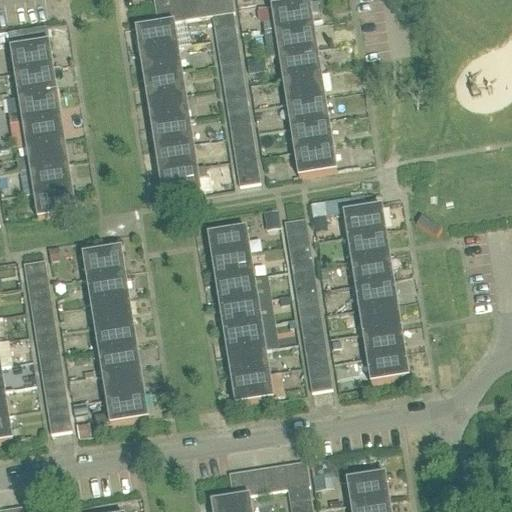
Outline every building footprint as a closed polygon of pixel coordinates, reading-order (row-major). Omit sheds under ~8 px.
[(193,25),(204,24),(200,0),(196,0),(189,1),(193,25)] [(200,0),(204,24),(215,22),(211,0),(200,0)] [(211,0),(215,22),(226,20),(222,0),(211,0)] [(222,0),(226,20),(235,19),(236,18),(233,0),(222,0)] [(182,27),(193,25),(189,1),(178,3),(182,27)] [(176,28),(182,27),(178,3),(167,5),(171,29),(176,28)] [(160,31),(171,29),(167,5),(156,6),(160,31)] [(277,38),(316,32),(312,7),(273,13),(275,24),(277,38)] [(217,34),(237,31),(235,19),(226,20),(215,22),(217,34)] [(275,24),(263,26),(265,40),(277,38),(275,24)] [(142,59),(180,53),(176,28),(171,29),(160,31),(138,34),(142,59)] [(219,47),(239,44),(237,31),(217,34),(219,47)] [(49,32),(10,38),(13,54),(51,48),(49,32)] [(281,62),(320,56),(316,32),(277,38),(281,62)] [(220,59),(241,56),(239,44),(219,47),(220,59)] [(51,48),(13,54),(17,79),(55,73),(51,48)] [(146,83),(184,77),(180,53),(142,59),(146,83)] [(222,71),(243,68),(241,56),(220,59),(222,71)] [(285,86),(323,80),(320,56),(281,62),(285,86)] [(224,83),(245,80),(243,68),(222,71),(224,83)] [(21,103),(59,97),(55,73),(17,79),(21,103)] [(150,107),(188,101),(184,77),(146,83),(150,107)] [(226,95),(247,92),(245,80),(224,83),(226,95)] [(289,110),(327,104),(323,80),(285,86),(289,110)] [(228,107),(249,104),(247,92),(226,95),(228,107)] [(24,127),(63,121),(59,97),(21,103),(23,116),(9,118),(11,128),(24,127)] [(153,132),(192,126),(188,101),(150,107),(153,132)] [(230,119),(251,116),(249,104),(228,107),(230,119)] [(293,134),(331,128),(327,104),(289,110),(293,134)] [(232,132),(252,128),(251,116),(230,119),(232,132)] [(28,152),(67,145),(63,121),(24,127),(28,152)] [(157,156),(195,150),(192,126),(153,132),(157,156)] [(234,144),(254,140),(252,128),(232,132),(234,144)] [(335,152),(331,128),(293,134),(296,158),(335,152)] [(236,156),(256,152),(254,140),(234,144),(236,156)] [(32,176),(70,170),(67,145),(28,152),(32,176)] [(195,150),(157,156),(161,180),(199,174),(195,150)] [(238,168),(258,164),(256,152),(236,156),(238,168)] [(335,152),(296,158),(301,183),(339,177),(335,152)] [(240,180),(260,177),(258,164),(238,168),(240,180)] [(36,200),(74,194),(70,170),(32,176),(36,200)] [(199,174),(161,180),(165,205),(203,199),(201,183),(211,182),(209,172),(199,174)] [(260,177),(240,180),(242,192),(262,189),(260,177)] [(74,194),(36,200),(40,224),(40,225),(78,219),(78,218),(74,194)] [(324,208),(311,210),(315,234),(328,232),(325,214),(347,210),(346,204),(324,208)] [(349,244),(387,238),(383,213),(345,219),(349,244)] [(288,241),(309,238),(307,225),(287,229),(288,241)] [(214,265),(252,259),(248,234),(210,240),(214,265)] [(290,253),(311,250),(309,238),(288,241),(290,253)] [(353,268),(391,262),(387,238),(349,244),(353,268)] [(292,265),(313,262),(311,250),(290,253),(292,265)] [(88,286),(127,279),(123,254),(84,260),(88,286)] [(218,290),(256,283),(252,259),(214,265),(218,290)] [(294,277),(315,274),(313,262),(292,265),(294,277)] [(357,292),(395,286),(391,262),(353,268),(357,292)] [(28,282),(48,279),(46,267),(26,270),(28,282)] [(296,290),(317,286),(315,274),(294,277),(296,290)] [(30,295),(50,292),(48,279),(28,282),(30,295)] [(92,310),(131,304),(127,279),(88,286),(92,310)] [(221,314),(260,308),(256,283),(218,290),(221,314)] [(298,302),(319,298),(317,286),(296,290),(298,302)] [(361,316),(399,310),(395,286),(357,292),(361,316)] [(31,307),(52,304),(50,292),(30,295),(31,307)] [(300,314),(321,310),(319,298),(298,302),(300,314)] [(33,319),(54,316),(52,304),(31,307),(33,319)] [(96,334),(134,328),(131,304),(92,310),(96,334)] [(225,338),(263,332),(260,308),(221,314),(225,338)] [(302,326),(322,323),(321,310),(300,314),(302,326)] [(365,340),(403,334),(399,310),(361,316),(365,340)] [(35,331),(56,328),(54,316),(33,319),(35,331)] [(304,338),(324,335),(322,323),(302,326),(304,338)] [(37,343),(58,340),(56,328),(35,331),(37,343)] [(100,358),(138,352),(134,328),(96,334),(100,358)] [(229,362),(267,356),(263,332),(225,338),(229,362)] [(368,365),(407,359),(403,334),(365,340),(368,365)] [(306,350),(326,347),(324,335),(304,338),(306,350)] [(39,355),(60,352),(58,340),(37,343),(39,355)] [(307,362),(328,359),(326,347),(306,350),(307,362)] [(41,367),(62,364),(60,352),(39,355),(41,367)] [(104,382),(142,376),(138,352),(100,358),(104,382)] [(233,386),(271,380),(267,356),(229,362),(233,386)] [(309,374),(330,371),(328,359),(307,362),(309,374)] [(407,359),(368,365),(372,389),(372,390),(411,384),(407,359)] [(43,379),(64,376),(62,364),(41,367),(43,379)] [(311,386),(332,383),(330,371),(309,374),(311,386)] [(45,391),(66,388),(64,376),(43,379),(45,391)] [(108,406),(146,400),(142,376),(104,382),(108,406)] [(237,411),(275,405),(275,404),(271,381),(271,380),(233,386),(237,410),(237,411)] [(275,404),(286,402),(282,380),(271,381),(275,404)] [(332,383),(311,386),(313,399),(334,396),(332,383)] [(47,403),(68,400),(66,388),(45,391),(47,403)] [(0,423),(10,422),(6,398),(0,398),(0,423)] [(49,415),(69,412),(68,400),(47,403),(49,415)] [(146,400),(108,406),(110,421),(97,423),(99,433),(150,425),(146,400)] [(83,410),(74,411),(77,424),(85,423),(83,410)] [(51,428),(71,425),(69,412),(49,415),(51,428)] [(10,422),(0,423),(0,449),(14,447),(14,446),(10,422)] [(71,425),(51,428),(53,440),(73,437),(71,425)] [(78,432),(80,444),(91,442),(89,430),(78,432)] [(299,493),(309,492),(310,492),(306,467),(295,469),(299,493)] [(284,471),(288,495),(299,493),(295,469),(284,471)] [(273,473),(277,497),(288,495),(284,471),(273,473)] [(277,497),(273,473),(263,474),(266,499),(277,497)] [(266,499),(263,474),(252,476),(256,500),(266,499)] [(250,501),(256,500),(252,476),(241,478),(245,502),(250,501)] [(241,478),(230,480),(231,488),(234,504),(245,502),(241,478)] [(385,479),(347,486),(351,511),(389,505),(385,479)] [(290,508),(311,504),(309,492),(299,493),(288,495),(290,508)] [(212,511),(251,511),(250,501),(245,502),(234,504),(212,507),(212,511)]
